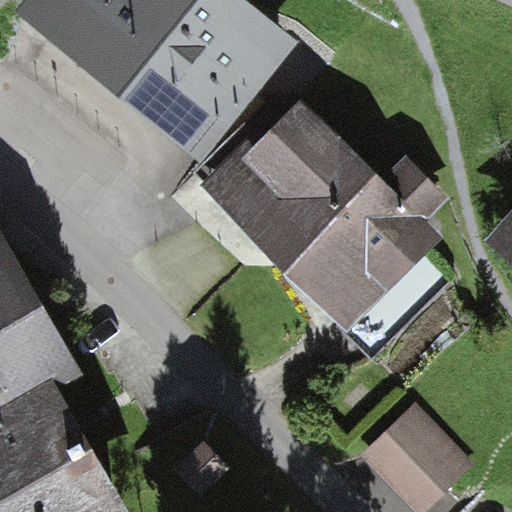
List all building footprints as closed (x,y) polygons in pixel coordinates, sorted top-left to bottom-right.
[(39,0),(40,0),(204,134),(281,41),(230,0),(39,0)] [(232,191),(296,255),(370,177),(281,88),(204,163),(232,191)] [(383,189),(370,177),(296,255),(339,296),(330,306),(376,350),(450,276),(417,245),(428,234),(415,221),(437,198),(405,167),(383,189)] [(0,402),(38,381),(63,367),(0,258),(0,402)] [(73,442),(38,381),(0,402),(0,511),(112,511),(92,475),(100,470),(81,437),(73,442)] [(424,504),(468,461),(416,407),(372,450),(424,504)] [(203,442),(181,464),(202,486),(225,465),(203,442)]
